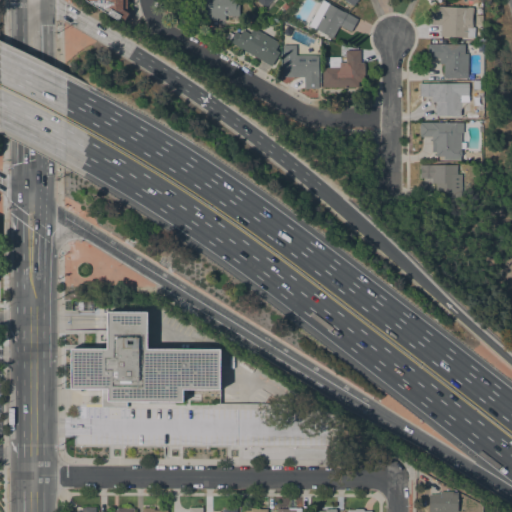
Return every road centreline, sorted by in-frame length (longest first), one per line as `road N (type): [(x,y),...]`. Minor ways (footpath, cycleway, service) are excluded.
road 1 (motorway): [(511,412),(229,196),(65,96)]
road 2 (motorway): [(76,146),(225,238),(511,460)]
road 3 (motorway): [(31,198),(368,405)]
road 4 (residential): [(392,482),(31,477)]
road 5 (residential): [(390,116),(300,110),(162,28),(146,0)]
road 6 (motorway): [(511,360),(320,190)]
road 7 (primary): [(31,198),(31,0)]
road 8 (motorway): [(320,190),(175,81)]
road 9 (motorway): [(368,405),(511,490)]
